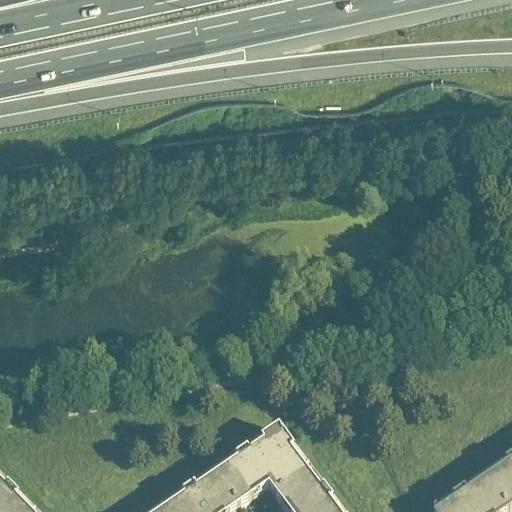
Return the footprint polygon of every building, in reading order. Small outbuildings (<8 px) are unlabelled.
[(307,471),(294,452),(278,431),(261,444),(247,454),(246,453),(239,458),(234,462),(215,476),(212,476),(213,477),(237,511),(251,502),(249,499),(257,494),(259,496),(264,493),(267,490),(273,498),(309,471),(308,470),(307,471)] [(511,511),(511,460),(509,463),(503,467),(484,481),(484,480),(483,481),(504,511),(511,511)] [(329,499),(323,491),(323,492),(309,472),(309,471),(273,498),(283,511),(287,509),(288,511),(338,511),(332,504),(332,503),(329,499)] [(237,511),(213,477),(194,490),(194,489),(186,495),(181,498),(181,499),(162,511),(161,511),(160,511),(237,511)] [(504,511),(483,481),(482,481),(482,482),(464,494),(456,499),(451,502),(437,511),(504,511)] [(18,500),(13,495),(8,490),(7,490),(0,482),(0,511),(28,511),(18,501),(18,500)]
